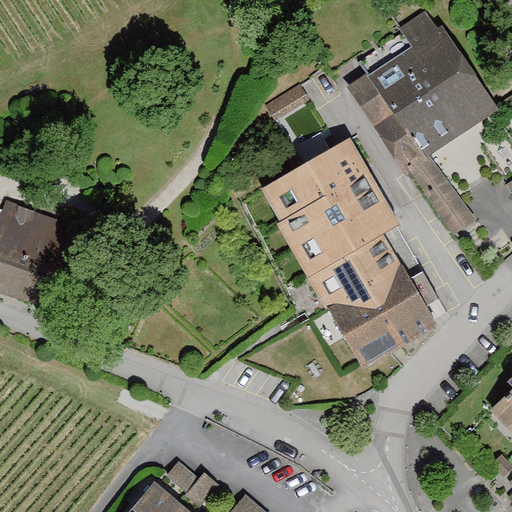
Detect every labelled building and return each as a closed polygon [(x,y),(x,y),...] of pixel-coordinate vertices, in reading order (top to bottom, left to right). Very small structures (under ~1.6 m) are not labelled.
[(488,103),(422,11),(398,28),(408,43),(367,71),(422,150),(488,103)] [(367,71),(348,84),(454,236),(473,223),(422,150),(367,71)] [(401,211),(355,116),(293,145),(300,160),(229,194),(285,312),(323,293),(306,256),(401,211)] [(57,246),(0,226),(0,299),(35,311),(57,246)] [(390,240),(325,275),(368,357),(433,322),(390,240)] [(511,384),(486,409),(511,436),(511,384)] [(166,475),(200,503),(216,484),(182,456),(166,475)] [(198,511),(153,475),(122,511),(198,511)]
